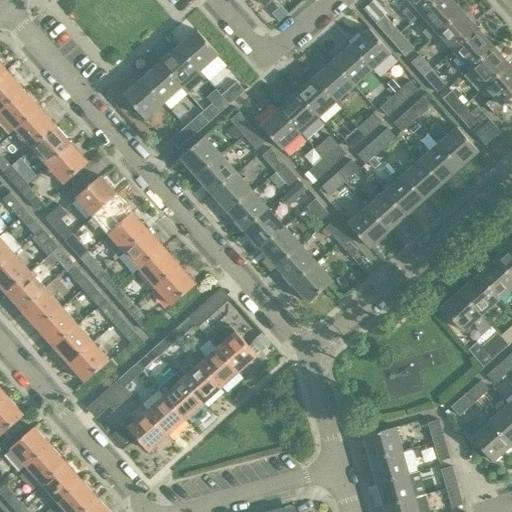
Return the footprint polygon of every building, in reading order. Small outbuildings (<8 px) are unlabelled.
[(421,14),(422,15),(439,0),(408,0),(412,4),(403,12),(412,22),(421,14)] [(438,33),(463,11),(452,0),(439,0),(422,15),(430,25),(422,32),(429,41),(438,33)] [(463,11),(438,33),(455,52),(479,30),(463,11)] [(376,23),(392,42),(401,33),(385,15),(376,23)] [(351,46),(373,70),(392,54),(369,29),(351,46)] [(479,30),(455,52),(471,70),(495,48),(479,30)] [(178,47),(200,71),(218,55),(196,31),(178,47)] [(415,49),(401,33),(392,42),(406,57),(415,49)] [(333,61),(355,86),(373,70),(351,46),(333,61)] [(160,63),(182,87),(200,71),(178,47),(160,63)] [(495,48),(471,70),(486,87),(508,67),(511,65),(495,48)] [(411,63),(425,79),(434,70),(420,54),(411,63)] [(315,77),(337,102),(355,86),(333,61),(315,77)] [(0,80),(9,73),(0,63),(0,80)] [(146,120),(182,87),(160,63),(124,95),(146,120)] [(511,96),(511,66),(511,65),(508,67),(486,87),(495,97),(487,104),(494,112),(511,96)] [(447,85),(434,70),(425,79),(438,93),(447,85)] [(9,73),(0,80),(0,111),(1,112),(24,91),(9,73)] [(297,93),(319,118),(337,102),(315,77),(297,93)] [(410,80),(394,95),(403,104),(419,90),(410,80)] [(237,81),(221,95),(230,104),(245,91),(237,81)] [(443,98),(456,114),(463,107),(466,105),(452,90),(443,98)] [(24,91),(1,112),(17,130),(40,109),(24,91)] [(280,109),(302,134),(319,118),(297,93),(280,109)] [(207,108),(215,117),(215,118),(230,104),(221,95),(207,108)] [(388,117),(403,104),(394,95),(380,107),(388,117)] [(424,96),(408,109),(417,119),(423,113),(432,105),(424,96)] [(473,132),(482,124),(466,105),(463,107),(456,114),(473,132)] [(40,109),(17,130),(33,148),(57,127),(40,109)] [(261,125),(283,150),(302,134),(280,109),(261,125)] [(408,109),(393,123),(402,132),(417,119),(408,109)] [(230,120),(244,136),(253,127),(239,112),(230,120)] [(375,112),(359,126),(367,136),(383,122),(375,112)] [(201,113),(186,126),(194,136),(209,123),(201,113)] [(179,149),(194,136),(186,126),(170,140),(179,149)] [(344,140),(353,149),(367,136),(359,126),(344,140)] [(57,127),(33,148),(49,166),(73,145),(57,127)] [(266,142),(253,127),(244,136),(256,150),(266,142)] [(458,128),(349,224),(371,247),(479,152),(458,128)] [(388,128),(373,141),(381,151),(397,138),(388,128)] [(0,144),(9,136),(6,132),(0,137),(0,144)] [(205,137),(181,158),(197,177),(221,156),(205,137)] [(373,141),(357,155),(366,164),(375,156),(381,151),(373,141)] [(339,144),(323,158),(332,168),(347,154),(339,144)] [(73,145),(49,166),(65,184),(89,163),(73,145)] [(198,177),(214,195),(237,174),(237,173),(255,156),(247,147),(229,164),(221,156),(198,177)] [(262,156),(276,172),(285,163),(271,148),(262,156)] [(0,168),(4,173),(12,166),(0,152),(0,168)] [(308,171),(317,181),(332,168),(323,158),(308,171)] [(352,160),(337,173),(345,182),(360,169),(352,160)] [(298,178),(285,163),(276,172),(286,183),(289,186),(298,178)] [(4,173),(19,190),(23,186),(26,190),(30,186),(12,166),(4,173)] [(286,183),(276,172),(269,178),(278,189),(286,183)] [(322,187),(330,196),(345,182),(337,173),(322,187)] [(253,192),(237,174),(214,195),(230,213),(253,192)] [(77,198),(94,217),(118,195),(101,176),(77,198)] [(19,190),(36,210),(44,202),(30,186),(26,190),(23,186),(19,190)] [(3,199),(20,218),(28,211),(11,192),(3,199)] [(253,192),(230,213),(246,231),(269,210),(253,192)] [(118,195),(94,217),(110,234),(133,213),(118,195)] [(330,214),(317,200),(308,208),(320,222),(330,214)] [(44,218),(65,241),(68,238),(70,240),(73,237),(72,235),(73,234),(61,220),(68,214),(60,204),(44,218)] [(269,210),(246,231),(262,249),(286,228),(269,210)] [(20,218),(35,236),(43,229),(28,211),(20,218)] [(133,213),(110,234),(125,252),(149,230),(133,213)] [(326,227),(340,244),(349,236),(335,219),(326,227)] [(286,228),(262,249),(278,267),(302,246),(286,228)] [(35,236),(50,253),(55,249),(56,250),(60,247),(43,229),(35,236)] [(149,230),(125,252),(141,269),(165,248),(149,230)] [(65,241),(81,259),(89,252),(73,234),(72,235),(73,237),(70,240),(68,238),(65,241)] [(0,236),(0,267),(15,253),(0,236)] [(352,258),(362,250),(349,236),(340,244),(352,258)] [(511,245),(496,260),(511,277),(511,245)] [(302,246),(278,267),(294,285),(318,264),(302,246)] [(51,254),(66,271),(75,264),(60,247),(56,250),(55,249),(50,253),(51,253),(50,253),(51,254)] [(165,248),(141,269),(157,287),(181,266),(165,248)] [(81,259),(97,277),(105,270),(89,252),(81,259)] [(15,253),(0,267),(0,286),(6,293),(31,271),(15,253)] [(478,276),(500,301),(511,291),(511,292),(511,277),(496,260),(478,276)] [(67,271),(83,289),(91,282),(75,264),(66,271),(67,272),(67,271)] [(318,264),(294,285),(310,303),(334,282),(318,264)] [(181,266),(157,287),(173,305),(197,284),(181,266)] [(97,277),(112,295),(120,288),(105,270),(97,277)] [(31,271),(6,293),(22,311),(47,288),(31,271)] [(463,295),(482,316),(500,301),(478,276),(460,292),(463,295)] [(83,289),(99,306),(106,299),(91,282),(83,289)] [(47,288),(22,311),(38,329),(63,307),(47,288)] [(112,295),(128,313),(136,306),(120,288),(112,295)] [(464,333),(482,316),(463,295),(460,292),(441,308),(464,333)] [(99,306),(114,324),(122,317),(106,299),(99,306)] [(190,315),(189,316),(196,324),(199,327),(200,326),(205,321),(217,310),(208,300),(190,315)] [(128,313),(144,330),(152,324),(136,306),(128,313)] [(63,307),(38,329),(54,347),(79,324),(63,307)] [(189,316),(172,332),(179,339),(196,324),(189,316)] [(114,324),(131,342),(138,335),(122,317),(114,324)] [(211,341),(218,348),(219,347),(241,372),(259,356),(229,323),(212,338),(213,339),(211,341)] [(79,324),(54,347),(69,364),(94,342),(79,324)] [(511,325),(501,336),(500,336),(508,345),(511,342),(511,325)] [(172,332),(155,347),(162,355),(179,339),(172,332)] [(484,367),(508,345),(500,336),(501,336),(498,332),(483,345),(478,341),(468,349),(484,367)] [(94,342),(69,364),(86,383),(111,360),(94,342)] [(155,347),(136,363),(143,371),(162,355),(155,347)] [(201,363),(223,387),(241,372),(219,347),(218,348),(207,358),(201,350),(193,357),(200,364),(201,363)] [(511,354),(503,363),(511,372),(511,370),(511,354)] [(136,363),(119,379),(126,386),(143,371),(136,363)] [(183,379),(205,403),(223,387),(201,363),(200,364),(183,379)] [(503,363),(488,377),(496,385),(511,372),(503,363)] [(165,395),(187,419),(205,403),(183,379),(182,380),(175,372),(158,388),(164,396),(165,395)] [(119,379),(105,391),(115,402),(117,404),(120,404),(132,394),(126,387),(126,386),(119,379)] [(482,382),(467,395),(475,404),(490,390),(482,382)] [(148,410),(170,435),(187,419),(165,395),(164,396),(148,410)] [(460,417),(475,404),(467,395),(453,408),(460,417)] [(8,396),(0,403),(0,436),(1,437),(25,416),(8,396)] [(511,408),(509,405),(491,421),(508,441),(511,445),(511,408)] [(151,451),(170,435),(148,410),(136,420),(134,418),(128,415),(123,420),(151,451)] [(472,421),(460,431),(477,449),(481,446),(495,462),(511,446),(511,445),(508,441),(491,421),(487,418),(477,427),(472,421)] [(430,422),(435,441),(445,438),(440,420),(430,422)] [(366,435),(372,459),(404,450),(397,426),(366,435)] [(11,449),(28,467),(52,445),(36,427),(11,449)] [(451,459),(445,438),(435,441),(441,461),(451,459)] [(52,445),(28,467),(43,484),(68,463),(52,445)] [(372,459),(379,482),(411,473),(404,450),(372,459)] [(68,463),(43,484),(59,502),(83,480),(68,463)] [(443,468),(448,487),(459,484),(454,465),(443,468)] [(379,482),(385,505),(417,496),(411,473),(379,482)] [(83,480),(59,502),(67,511),(84,511),(100,499),(83,480)] [(465,504),(459,484),(448,487),(454,507),(465,504)] [(0,491),(0,493),(15,510),(22,503),(7,485),(0,491)] [(385,505),(387,511),(421,511),(417,496),(385,505)] [(111,511),(100,499),(84,511),(111,511)] [(15,510),(16,511),(30,511),(22,503),(15,510)]
